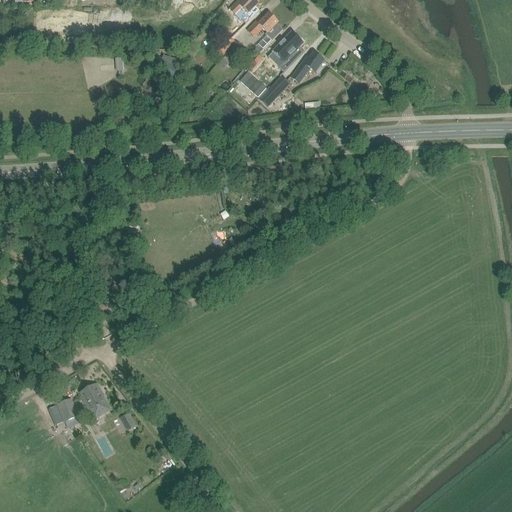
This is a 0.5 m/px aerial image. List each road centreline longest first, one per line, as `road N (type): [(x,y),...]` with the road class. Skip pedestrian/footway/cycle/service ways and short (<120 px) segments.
road 1 (unclassified): [(0,407),(381,198),(406,170),(407,135)]
road 2 (tertiary): [(407,135),(0,172)]
road 3 (track): [(193,511),(205,488),(98,350),(0,300)]
road 4 (unclassified): [(407,135),(393,74),(296,0)]
